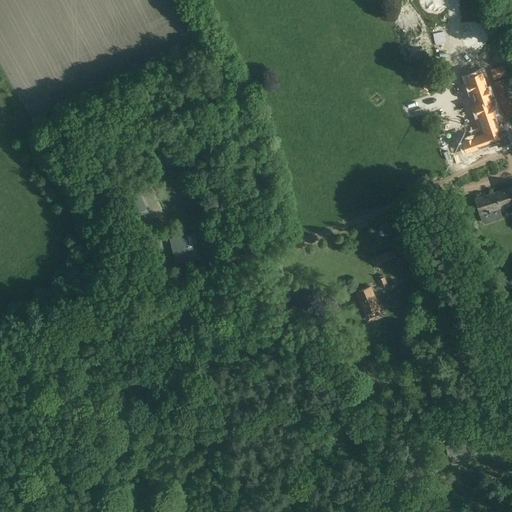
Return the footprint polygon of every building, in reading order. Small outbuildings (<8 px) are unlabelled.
[(491,70),(494,80),(508,75),(504,65),(491,70)] [(508,145),(482,75),(481,73),(471,77),(470,75),(463,78),(466,84),(468,84),(475,105),(474,106),(481,131),(472,134),(473,138),(474,140),(471,141),(470,139),(460,142),(462,148),(460,149),(463,157),(472,154),(471,152),(489,146),(490,149),(498,146),(499,149),(508,145)] [(503,98),(511,94),(511,75),(497,81),(503,98)] [(509,115),(511,114),(511,94),(503,98),(509,115)] [(163,151),(166,164),(183,161),(180,147),(163,151)] [(499,218),(501,215),(498,207),(511,202),(511,186),(508,188),(485,196),(485,195),(475,198),(476,201),(480,213),(483,221),(485,222),(499,218)] [(133,217),(148,210),(144,204),(140,194),(126,201),(133,217)] [(193,232),(169,238),(175,263),(199,257),(193,232)] [(388,263),(389,265),(398,262),(394,250),(375,257),(379,267),(388,263)] [(377,277),(378,279),(381,287),(386,285),(383,277),(382,278),(381,276),(377,277)] [(379,308),(370,286),(356,292),(365,314),(366,313),(369,320),(381,315),(378,308),(379,308)] [(475,443),(448,447),(450,462),(456,461),(456,459),(469,457),(467,449),(475,448),(475,443)]
